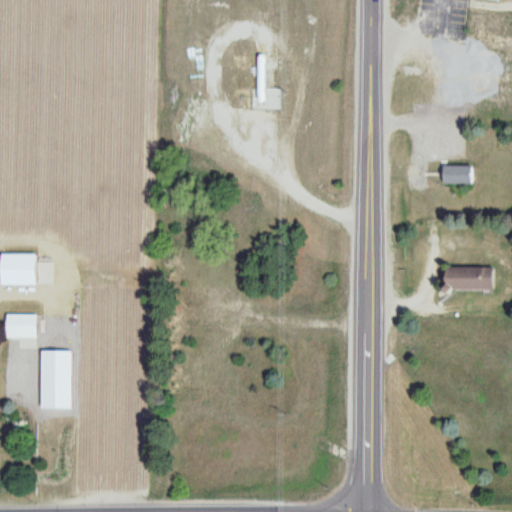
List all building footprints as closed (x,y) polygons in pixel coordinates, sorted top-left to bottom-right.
[(511,15),(467,10),(463,42),(511,47),(511,15)] [(443,166),(443,184),(476,184),(476,166),(443,166)] [(6,254),(6,285),(42,285),(42,254),(6,254)] [(497,267),(453,267),(453,290),(497,289),(497,267)] [(40,314),(10,314),(10,338),(40,338),(40,314)]
